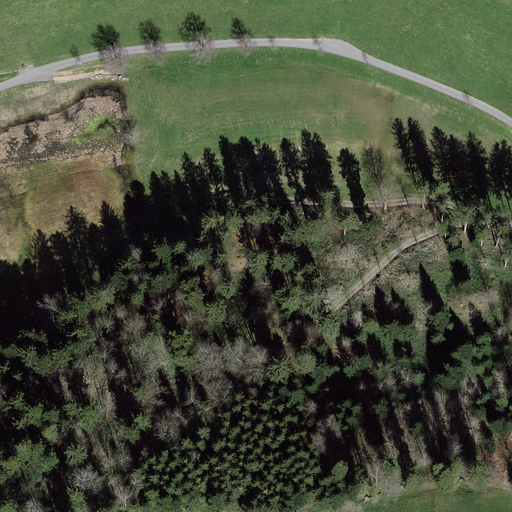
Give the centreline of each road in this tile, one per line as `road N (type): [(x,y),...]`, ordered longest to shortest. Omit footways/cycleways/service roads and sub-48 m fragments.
road 1 (unclassified): [(511,127),(480,104),(296,43),(146,50),(78,60),(0,86)]
road 2 (track): [(511,217),(423,197),(270,198),(84,278)]
